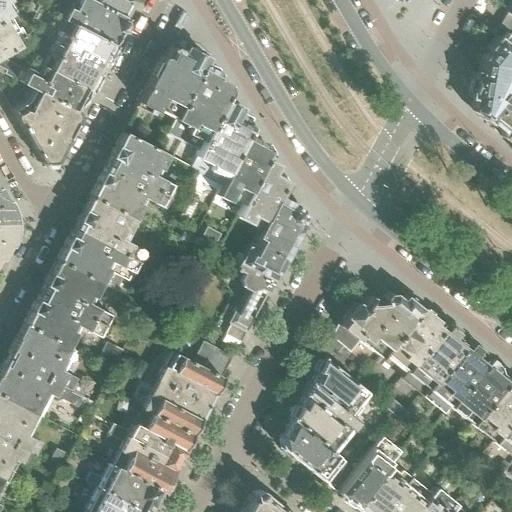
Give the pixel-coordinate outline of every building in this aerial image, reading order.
[(0,0),(0,18),(7,15),(15,10),(8,0),(0,0)] [(53,7),(50,10),(113,43),(124,23),(121,16),(123,14),(99,2),(95,0),(74,0),(70,9),(67,14),(53,7)] [(100,0),(99,2),(123,14),(128,3),(122,0),(100,0)] [(113,43),(50,10),(49,12),(66,21),(54,42),(101,67),(113,43)] [(511,18),(505,13),(503,17),(511,24),(511,22),(511,18)] [(0,55),(11,49),(15,51),(18,45),(16,42),(25,36),(20,26),(15,29),(7,15),(0,18),(0,55)] [(503,17),(500,22),(509,28),(511,24),(503,17)] [(500,22),(498,26),(506,33),(509,28),(500,22)] [(486,124),(511,91),(511,49),(496,36),(485,50),(487,51),(478,62),(479,63),(478,73),(473,72),(472,78),(470,78),(468,91),(469,91),(468,97),(473,98),(471,108),(480,114),(478,117),(486,124)] [(101,67),(54,42),(42,66),(89,91),(101,67)] [(158,62),(122,132),(131,136),(135,129),(134,126),(139,115),(145,105),(155,110),(156,108),(173,117),(202,65),(203,63),(201,56),(190,51),(183,53),(170,46),(164,58),(162,56),(158,63),(158,62)] [(0,56),(0,68),(5,70),(3,74),(4,74),(14,78),(20,67),(0,56)] [(89,91),(42,66),(37,64),(32,75),(25,72),(21,80),(30,85),(75,108),(77,104),(82,103),(89,91)] [(202,65),(173,117),(173,118),(168,128),(176,132),(181,122),(188,127),(185,133),(202,141),(223,101),(229,91),(226,84),(215,78),(217,73),(202,65)] [(75,108),(30,85),(24,96),(28,100),(26,106),(22,104),(10,111),(41,162),(51,162),(65,136),(63,131),(66,125),(71,124),(76,116),(74,111),(75,108)] [(511,145),(511,144),(511,91),(488,121),(495,127),(501,131),(501,136),(511,145)] [(222,183),(248,132),(250,128),(248,120),(236,115),(239,109),(223,101),(202,141),(189,166),(194,168),(222,183)] [(88,196),(132,219),(139,206),(140,206),(144,198),(163,208),(175,186),(154,175),(157,171),(165,154),(131,136),(122,132),(88,196)] [(239,202),(266,150),(262,144),(255,140),(257,136),(248,132),(222,183),(216,194),(226,199),(228,196),(239,202)] [(266,150),(239,202),(233,215),(256,227),(259,228),(276,196),(284,181),(279,174),(272,170),(274,165),(265,160),(268,154),(266,150)] [(180,203),(185,193),(178,189),(173,199),(180,203)] [(0,222),(14,222),(13,217),(11,208),(6,199),(4,200),(0,193),(0,222)] [(121,239),(132,219),(88,196),(55,259),(99,282),(106,269),(125,279),(141,250),(121,239)] [(259,228),(256,227),(246,246),(244,244),(232,267),(241,272),(238,278),(241,286),(247,289),(225,332),(221,341),(235,348),(302,217),(300,208),(276,196),(259,228)] [(174,212),(179,203),(171,199),(167,208),(174,212)] [(0,256),(6,245),(8,246),(12,237),(14,227),(14,222),(0,222),(0,256)] [(192,247),(198,236),(184,229),(178,240),(192,247)] [(229,266),(236,252),(237,250),(222,242),(219,246),(214,244),(208,256),(229,266)] [(159,272),(164,263),(152,257),(147,265),(159,272)] [(88,303),(99,282),(55,259),(35,300),(22,323),(65,346),(76,325),(97,336),(108,314),(88,303)] [(156,280),(159,273),(148,268),(145,274),(156,280)] [(511,287),(507,283),(502,288),(511,296),(511,287)] [(379,355),(382,351),(418,309),(402,295),(399,299),(391,293),(386,294),(382,298),(380,297),(364,298),(358,305),(356,303),(351,309),(349,308),(342,317),(343,317),(338,323),(357,340),(362,344),(363,343),(379,355)] [(382,351),(405,370),(441,326),(433,320),(432,313),(426,308),(419,308),(418,309),(382,351)] [(0,366),(0,398),(35,417),(46,397),(54,401),(62,399),(76,407),(82,397),(87,388),(72,380),(63,372),(55,368),(66,347),(65,346),(22,323),(9,349),(0,366)] [(348,350),(357,340),(338,323),(337,324),(331,337),(329,343),(339,351),(343,346),(348,350)] [(427,388),(463,344),(455,337),(455,332),(446,325),(441,326),(405,370),(427,388)] [(138,373),(204,407),(212,392),(210,391),(211,390),(214,388),(217,382),(217,379),(218,377),(219,378),(228,360),(231,355),(202,341),(191,362),(170,351),(157,375),(142,367),(138,373)] [(440,416),(448,405),(484,361),(477,355),(475,350),(476,349),(469,343),(463,344),(427,388),(445,402),(435,413),(440,416)] [(331,402),(350,417),(359,406),(355,404),(365,393),(320,357),(302,392),(324,411),(331,402)] [(471,423),(506,379),(499,373),(497,366),(487,358),(484,361),(448,405),(471,423)] [(204,407),(138,373),(136,377),(151,385),(140,407),(189,433),(196,420),(197,420),(204,407)] [(471,423),(492,441),(511,416),(511,378),(506,379),(471,423)] [(302,392),(289,418),(330,451),(347,431),(347,430),(354,421),(350,417),(331,402),(324,411),(302,392)] [(26,436),(35,417),(0,398),(0,478),(3,480),(14,459),(17,461),(23,450),(35,456),(42,444),(26,436)] [(182,448),(189,433),(140,407),(127,431),(112,423),(110,428),(175,462),(182,449),(182,448)] [(511,479),(511,416),(492,441),(511,457),(511,459),(511,462),(503,472),(511,479)] [(330,451),(289,418),(279,437),(281,448),(326,485),(344,462),(330,451)] [(168,477),(175,462),(110,428),(107,433),(122,441),(111,465),(108,463),(107,464),(159,490),(160,488),(163,486),(166,481),(165,478),(166,476),(168,477)] [(335,492),(353,506),(387,465),(398,451),(380,436),(335,492)] [(449,447),(441,440),(435,448),(440,453),(449,447)] [(422,461),(431,450),(422,442),(413,453),(422,461)] [(465,474),(478,458),(471,452),(458,467),(465,474)] [(500,474),(508,465),(502,460),(494,470),(500,474)] [(68,472),(71,468),(63,463),(60,468),(68,472)] [(161,491),(159,490),(107,464),(100,477),(89,471),(84,481),(95,487),(95,488),(143,511),(145,511),(149,504),(154,503),(161,491)] [(380,511),(409,477),(400,470),(397,473),(387,465),(353,506),(359,511),(380,511)] [(414,511),(429,493),(409,477),(380,511),(414,511)] [(466,490),(472,483),(467,478),(461,486),(466,490)] [(43,500),(47,492),(37,487),(33,495),(43,500)] [(447,511),(453,506),(455,503),(434,487),(429,493),(414,511),(447,511)] [(143,511),(95,488),(84,509),(88,511),(143,511)] [(283,511),(260,493),(249,495),(240,511),(283,511)]
